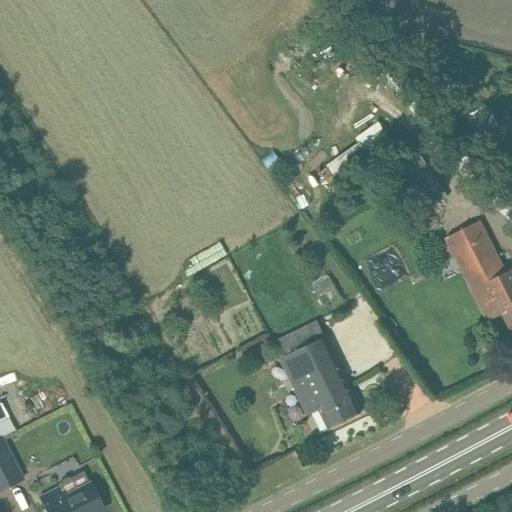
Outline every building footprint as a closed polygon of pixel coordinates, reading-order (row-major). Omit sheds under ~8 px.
[(327,163),(337,180),(396,144),(382,121),(356,136),(360,143),(327,163)] [(429,169),(395,191),(404,205),(413,200),(422,215),(448,197),(429,169)] [(447,239),(480,303),(489,321),(503,313),(511,330),(511,271),(511,270),(505,273),(480,222),(447,239)] [(361,413),(353,395),(317,321),(273,342),(307,414),(319,408),(329,428),(361,413)] [(18,372),(0,380),(0,395),(24,383),(18,372)] [(0,490),(23,479),(4,440),(15,433),(14,431),(7,418),(0,404),(0,490)] [(59,487),(41,496),(48,511),(95,511),(103,508),(90,483),(89,483),(82,471),(69,478),(62,482),(57,484),(59,487)]
